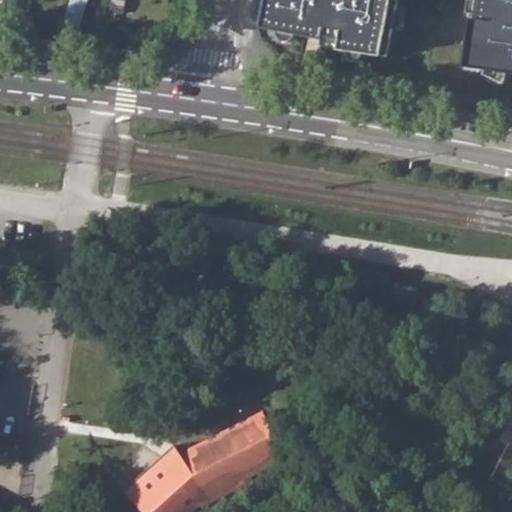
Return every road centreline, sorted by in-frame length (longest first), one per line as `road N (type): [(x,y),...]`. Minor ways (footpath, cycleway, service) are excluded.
road 1 (secondary): [(511,154),(205,99)]
road 2 (secondary): [(205,99),(0,74)]
